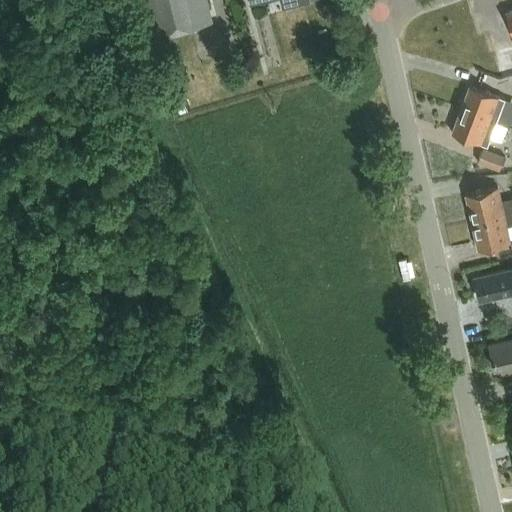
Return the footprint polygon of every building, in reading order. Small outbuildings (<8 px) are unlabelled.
[(138,0),(139,3),(147,35),(211,19),(206,0),(138,0)] [(503,74),(511,71),(511,44),(496,49),(503,74)] [(469,85),(460,108),(507,126),(510,117),(499,113),(504,98),(469,85)] [(460,108),(451,132),(487,145),(490,137),(501,141),(507,126),(460,108)] [(482,148),(476,162),(499,171),(504,157),(482,148)] [(497,186),(465,193),(471,221),(503,213),(497,186)] [(503,213),(471,221),(478,248),(510,241),(503,213)] [(511,267),(474,276),(479,300),(511,292),(511,267)] [(511,337),(494,341),(488,343),(494,368),(500,367),(502,373),(511,371),(511,337)]
